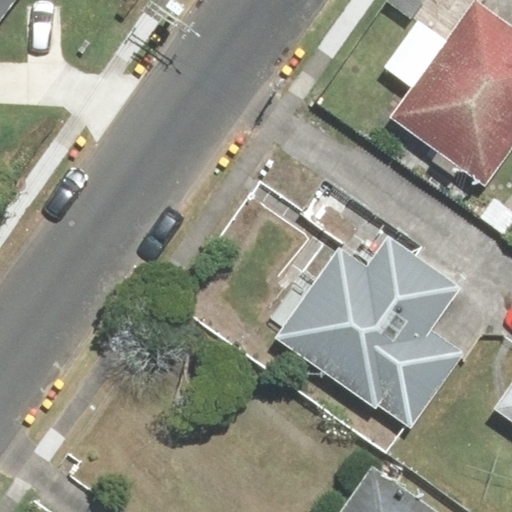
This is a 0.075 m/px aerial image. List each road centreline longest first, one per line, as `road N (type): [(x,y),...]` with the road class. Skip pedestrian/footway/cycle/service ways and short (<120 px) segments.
road 1 (residential): [(0,381),(268,0)]
road 2 (unknown): [(181,123),(511,315)]
road 3 (unknown): [(0,442),(102,511)]
